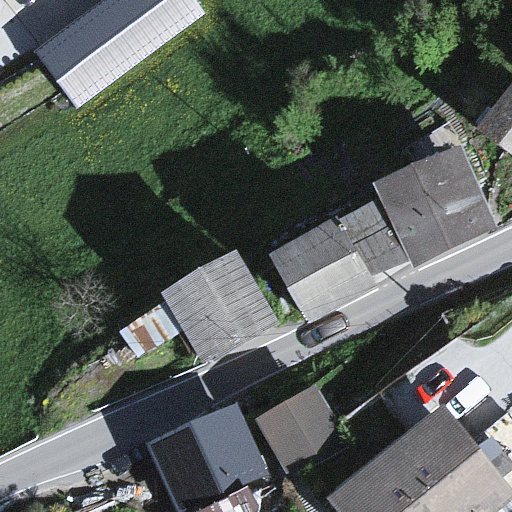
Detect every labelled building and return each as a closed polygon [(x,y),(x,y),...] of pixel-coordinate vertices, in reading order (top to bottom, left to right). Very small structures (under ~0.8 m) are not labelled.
[(201,0),(91,0),(37,35),(74,93),(207,8),(201,0)] [(482,141),(511,157),(511,94),(510,93),(482,141)] [(461,146),(372,192),(406,257),(494,211),(461,146)] [(328,231),(267,267),(300,322),(361,286),(328,231)] [(238,265),(167,305),(201,366),(272,326),(238,265)] [(319,376),(259,411),(289,463),(349,428),(319,376)] [(250,409),(156,450),(184,511),(208,511),(281,479),(250,409)] [(511,511),(511,484),(443,410),(337,507),(341,511),(511,511)]
